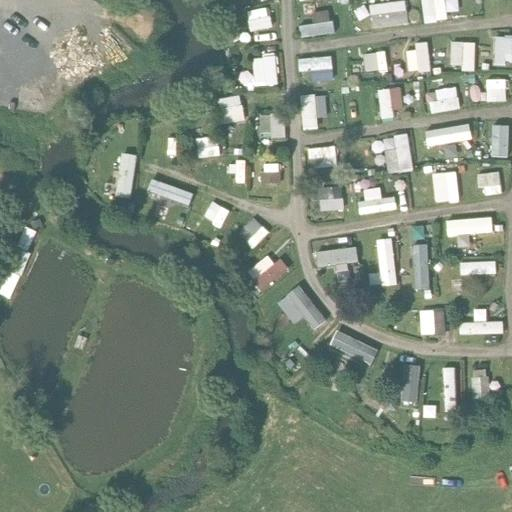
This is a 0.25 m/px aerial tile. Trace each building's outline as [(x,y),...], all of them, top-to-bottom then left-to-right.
[(409,0),(405,0),(373,4),(376,29),(412,25),(409,0)] [(425,0),(426,21),(449,20),(448,0),(425,0)] [(272,4),(249,10),(255,32),(278,26),(272,4)] [(316,11),(317,22),(302,23),(304,37),(336,34),(334,9),(316,11)] [(511,34),(497,34),(497,63),(511,63),(511,34)] [(419,41),(420,49),(408,51),(411,73),(434,70),(430,40),(419,41)] [(453,40),(453,64),(465,64),(465,71),(478,71),(478,41),(453,40)] [(369,74),(391,71),(388,49),(366,53),(369,74)] [(281,54),(256,55),(257,85),(282,84),(281,54)] [(316,71),(316,82),(337,81),(335,55),(302,56),(303,71),(316,71)] [(489,78),(489,102),(510,103),(511,78),(489,78)] [(459,85),(439,89),(441,100),(432,101),(435,115),(463,109),(459,85)] [(380,89),(384,116),(408,112),(403,86),(380,89)] [(320,118),(331,117),(330,94),(304,95),(306,129),(321,128),(320,118)] [(246,95),(222,96),(224,121),(247,120),(246,95)] [(288,114),(263,115),(264,147),(275,146),(275,137),(288,136),(288,114)] [(511,148),(511,122),(495,122),(494,157),(511,157),(511,148)] [(429,126),(430,144),(474,142),(473,124),(429,126)] [(398,147),(388,149),(391,173),(415,170),(411,132),(397,134),(398,147)] [(222,134),(200,137),(202,158),(224,156),(222,134)] [(314,147),(315,167),(341,165),(340,145),(314,147)] [(121,182),(108,181),(107,194),(135,196),(138,152),(123,151),(121,182)] [(265,160),(264,182),(288,183),(288,161),(265,160)] [(461,170),(436,172),(438,204),(462,202),(461,170)] [(484,173),(485,196),(505,195),(504,171),(484,173)] [(154,179),(150,193),(194,204),(197,189),(154,179)] [(318,211),(346,209),(345,186),(317,187),(318,211)] [(362,215),(399,211),(398,195),(361,199),(362,215)] [(221,237),(235,211),(214,201),(200,226),(221,237)] [(451,235),(496,233),(496,216),(450,217),(451,235)] [(254,246),(272,235),(262,218),(243,230),(254,246)] [(25,273),(41,229),(26,224),(10,268),(25,273)] [(397,236),(382,237),(384,286),(399,285),(397,236)] [(415,242),(418,288),(434,287),(431,241),(415,242)] [(360,244),(319,249),(321,267),(362,263),(360,244)] [(293,267),(284,256),(277,261),(270,253),(249,270),(264,289),(293,267)] [(499,272),(499,259),(463,261),(464,274),(499,272)] [(305,283),(280,298),(296,324),(308,317),(315,329),(328,321),(305,283)] [(477,320),(462,320),(463,336),(507,334),(506,319),(490,320),(489,307),(477,308),(477,320)] [(423,309),(424,334),(447,333),(446,308),(423,309)] [(374,364),(382,348),(339,328),(331,345),(374,364)] [(406,362),(405,401),(422,401),(423,363),(406,362)] [(460,411),(459,365),(446,366),(447,411),(460,411)] [(470,381),(470,399),(490,399),(490,381),(470,381)]
